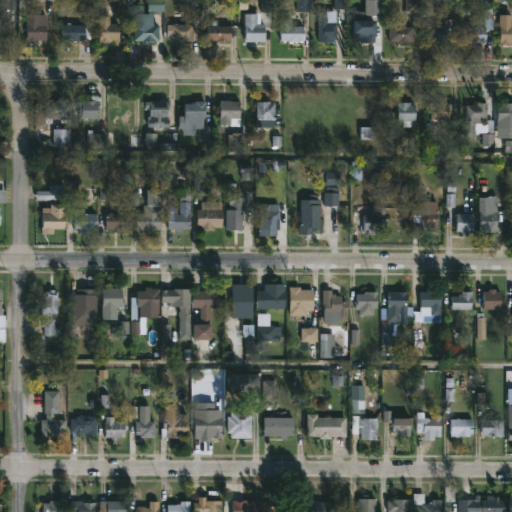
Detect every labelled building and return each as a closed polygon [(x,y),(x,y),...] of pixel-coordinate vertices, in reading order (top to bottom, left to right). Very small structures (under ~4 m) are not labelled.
[(163,1),(148,1),(148,14),(163,14),(163,1)] [(381,16),(381,2),(366,2),(366,16),(381,16)] [(488,30),(489,42),(477,43),(477,45),(470,45),(470,42),(465,42),(464,21),(474,20),(474,15),(485,14),(485,9),(494,9),(495,29),(488,30)] [(327,42),(320,42),(320,11),(338,11),(338,40),(333,40),(333,42),(327,42)] [(38,14),(38,16),(41,16),(41,20),(39,20),(38,22),(45,22),(45,40),(25,41),(25,14),(38,14)] [(262,14),(262,24),(267,24),(267,42),(245,43),(246,14),(262,14)] [(511,15),(511,43),(502,44),(502,15),(511,15)] [(0,17),(2,19),(0,20),(9,29),(0,38),(0,17)] [(112,17),(112,24),(121,24),(121,42),(99,42),(99,17),(112,17)] [(294,19),(294,21),(296,21),(296,24),(294,24),(294,26),(306,26),(306,42),(291,44),(290,41),(285,42),(285,41),(282,41),(282,19),(294,19)] [(232,20),(232,42),(209,40),(209,20),(232,20)] [(199,24),(199,32),(196,32),(196,41),(171,41),(170,36),(166,36),(166,24),(170,24),(170,21),(181,21),(181,24),(199,24)] [(71,23),(71,25),(86,25),(86,27),(93,27),(93,40),(76,41),(76,42),(71,42),(71,40),(62,40),(63,25),(71,23)] [(440,24),(446,24),(446,43),(426,43),(426,25),(440,24)] [(145,25),(160,26),(160,41),(136,41),(136,26),(145,25)] [(378,29),(378,45),(367,44),(367,42),(362,42),(362,41),(356,41),(356,26),(378,26),(378,29)] [(399,26),(415,27),(415,42),(391,41),(391,27),(399,26)] [(100,119),(81,119),(80,102),(92,102),(92,96),(100,96),(100,119)] [(166,100),(170,101),(169,117),(171,117),(171,127),(166,127),(166,129),(159,129),(159,127),(149,127),(149,117),(151,117),(151,109),(146,109),(146,102),(166,100)] [(231,100),(241,101),(241,118),(232,118),(232,125),(221,125),(221,100),(231,100)] [(53,118),(53,124),(46,124),(46,103),(53,103),(53,101),(67,102),(67,118),(53,118)] [(133,103),(133,123),(125,123),(125,127),(110,127),(110,122),(109,122),(109,105),(115,105),(115,101),(127,101),(127,103),(133,103)] [(205,129),(180,129),(180,116),(186,116),(186,104),(194,104),(194,103),(197,102),(208,101),(208,118),(205,118),(205,129)] [(272,101),(272,104),(276,104),(276,127),(258,128),(258,102),(272,101)] [(417,105),(416,120),(412,120),(412,122),(399,121),(399,102),(412,102),(412,105),(417,105)] [(454,104),(454,123),(423,122),(424,109),(426,110),(426,103),(454,104)] [(490,103),(489,120),(478,120),(477,138),(464,138),(465,124),(461,124),(462,107),(475,106),(475,103),(490,103)] [(62,126),(62,129),(71,129),(72,147),(55,147),(55,129),(58,129),(58,126),(62,126)] [(248,133),(248,151),(233,151),(234,148),(230,148),(230,135),(233,135),(233,133),(248,133)] [(129,160),(128,166),(108,166),(108,169),(105,169),(105,186),(108,186),(108,200),(99,200),(99,186),(97,186),(98,159),(129,160)] [(161,183),(161,228),(153,228),(153,232),(148,232),(148,230),(144,230),(144,228),(138,228),(138,213),(145,213),(145,204),(147,204),(147,188),(155,188),(155,183),(161,183)] [(66,199),(37,199),(37,190),(51,190),(51,184),(66,184),(66,199)] [(318,194),(318,200),(322,199),(321,231),(315,231),(314,234),(299,234),(299,225),(301,225),(301,200),(303,200),(303,193),(318,194)] [(326,206),(338,206),(338,194),(326,194),(326,206)] [(496,232),(496,236),(488,236),(488,232),(481,232),(481,196),(499,196),(499,231),(496,232)] [(239,198),(239,201),(245,201),(245,210),(243,210),(243,229),(226,229),(226,208),(230,208),(230,201),(233,201),(233,198),(239,198)] [(439,200),(439,230),(431,230),(431,226),(428,226),(428,228),(422,228),(421,200),(439,200)] [(190,201),(189,229),(181,228),(181,233),(173,233),(173,229),(167,228),(168,213),(170,212),(170,207),(178,207),(178,213),(180,213),(181,201),(190,201)] [(215,226),(215,230),(202,230),(202,227),(199,227),(199,208),(202,208),(202,201),(223,201),(223,226),(215,226)] [(64,204),(63,229),(52,229),(52,234),(40,234),(41,207),(49,207),(49,203),(64,204)] [(271,205),(271,209),(281,209),(280,229),(270,230),(270,234),(260,234),(260,203),(271,203),(271,205)] [(117,213),(129,213),(128,228),(122,228),(122,232),(114,232),(114,228),(106,228),(107,212),(111,213),(112,211),(117,211),(117,213)] [(82,212),(82,213),(95,213),(95,229),(91,229),(91,234),(80,234),(80,229),(72,229),(73,213),(82,212)] [(367,230),(365,230),(365,214),(387,213),(388,229),(367,230)] [(476,213),(475,231),(470,231),(470,233),(463,233),(463,231),(458,230),(459,213),(476,213)] [(248,285),(248,288),(252,288),(252,311),(233,311),(233,288),(238,288),(238,285),(248,285)] [(152,286),(152,288),(160,288),(160,317),(140,316),(140,306),(138,306),(138,320),(141,320),(141,333),(132,333),(132,297),(138,297),(138,290),(145,290),(145,286),(152,286)] [(315,308),(315,310),(309,310),(309,315),(291,315),(291,286),(302,286),(302,289),(316,289),(315,308)] [(119,287),(124,288),(126,306),(104,307),(104,288),(119,287)] [(223,288),(223,307),(214,306),(214,310),(208,310),(205,309),(205,307),(202,307),(202,290),(206,290),(206,287),(223,288)] [(274,287),(284,287),(284,308),(265,308),(265,289),(273,289),(273,287),(274,287)] [(190,288),(191,321),(180,321),(180,306),(169,306),(169,302),(168,302),(167,289),(190,288)] [(436,288),(436,290),(442,291),(442,314),(424,315),(423,346),(415,346),(416,314),(414,311),(421,311),(421,291),(428,291),(428,288),(436,288)] [(497,288),(497,291),(502,291),(502,308),(485,309),(486,317),(487,317),(488,338),(478,338),(478,310),(480,310),(480,303),(485,303),(485,291),(490,291),(490,288),(497,288)] [(59,289),(59,297),(61,297),(61,305),(58,305),(58,319),(56,319),(56,327),(62,327),(62,334),(57,334),(57,336),(44,335),(44,327),(42,327),(42,301),(46,301),(46,291),(50,291),(50,289),(59,289)] [(349,301),(349,320),(341,320),(341,323),(325,322),(325,303),(323,303),(324,289),(333,289),(332,293),(336,293),(336,295),(343,295),(342,301),(349,301)] [(402,322),(390,322),(390,290),(409,290),(409,311),(402,311),(402,322)] [(474,309),(454,308),(454,295),(461,295),(461,293),(464,293),(464,290),(474,291),(474,309)] [(95,294),(95,313),(77,312),(77,293),(79,293),(79,291),(90,291),(90,294),(95,294)] [(379,291),(379,308),(376,308),(376,317),(362,316),(362,309),(358,309),(359,294),(366,294),(366,291),(379,291)] [(271,313),(271,324),(282,326),(282,335),(279,335),(279,341),(266,342),(266,349),(258,349),(258,313),(271,313)] [(260,374),(260,402),(247,402),(247,390),(227,390),(227,374),(260,374)] [(177,390),(177,403),(180,403),(180,414),(189,414),(189,432),(178,431),(178,438),(169,438),(169,441),(162,441),(163,428),(165,428),(165,419),(165,403),(163,403),(163,389),(177,390)] [(66,397),(65,414),(54,414),(54,419),(66,420),(66,429),(64,429),(63,437),(41,436),(42,420),(46,420),(46,413),(44,413),(45,390),(60,391),(59,397),(66,397)] [(253,411),(253,437),(232,437),(232,432),(228,432),(228,416),(232,416),(232,411),(253,411)] [(206,413),(206,417),(223,417),(223,438),(199,438),(199,433),(195,433),(195,417),(201,417),(201,413),(206,413)] [(319,413),(319,417),(348,417),(348,436),(332,436),(332,439),(320,438),(320,436),(308,436),(308,413),(319,413)] [(84,415),(97,416),(97,437),(89,437),(89,435),(85,435),(85,434),(71,433),(71,418),(78,418),(78,416),(84,415)] [(443,415),(443,436),(435,436),(435,433),(425,433),(425,429),(419,429),(419,415),(426,415),(426,418),(435,418),(435,415),(443,415)] [(126,429),(126,437),(118,437),(118,439),(106,437),(107,416),(115,417),(115,421),(128,422),(128,429),(126,429)] [(286,436),(286,440),(278,439),(278,436),(262,436),(263,417),(293,418),(293,436),(286,436)] [(461,417),(461,419),(474,419),(475,433),(472,433),(472,436),(452,437),(452,419),(461,417)] [(379,418),(378,440),(362,440),(362,428),(360,427),(360,433),(354,433),(354,421),(360,421),(360,418),(379,418)] [(412,437),(412,420),(394,420),(394,437),(412,437)] [(503,420),(503,437),(480,435),(480,420),(503,420)] [(137,439),(155,439),(155,422),(137,422),(137,439)] [(425,493),(425,503),(428,503),(428,502),(433,502),(433,499),(443,499),(443,511),(415,511),(415,493),(425,493)] [(370,498),(377,498),(377,511),(358,511),(358,498),(363,498),(363,494),(370,495),(370,498)] [(500,495),(500,500),(506,500),(505,511),(460,511),(460,500),(474,500),(474,499),(489,500),(489,495),(500,495)] [(412,499),(412,511),(388,511),(388,500),(412,499)] [(63,500),(63,511),(44,511),(44,502),(51,502),(51,500),(63,500)] [(246,500),(265,500),(265,510),(267,510),(267,511),(232,511),(232,500),(246,500)] [(96,503),(96,511),(70,511),(70,501),(85,501),(85,502),(96,503)] [(100,511),(100,501),(130,501),(130,511),(100,511)] [(159,501),(158,511),(137,511),(137,507),(150,508),(150,501),(159,501)] [(190,511),(168,511),(168,505),(177,505),(181,504),(181,501),(190,501),(190,511)] [(222,501),(222,511),(193,511),(193,502),(222,501)] [(334,502),(333,511),(301,511),(301,501),(334,502)]
